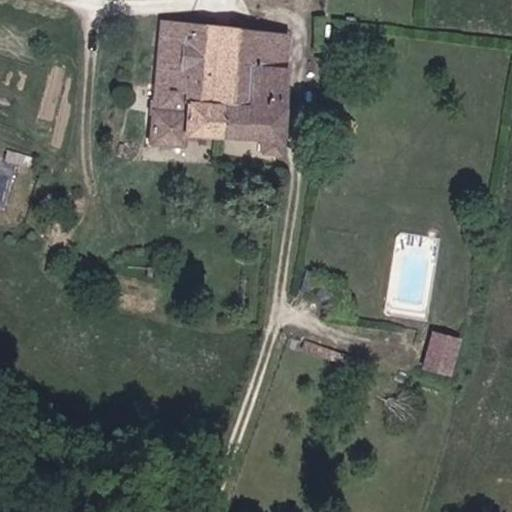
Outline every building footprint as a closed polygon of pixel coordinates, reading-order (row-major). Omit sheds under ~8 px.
[(216,110),(222,111),(223,100),(224,88),(209,86),(207,96),(190,95),(196,29),(156,24),(146,151),(181,153),(181,141),(214,144),(216,110)] [(246,104),(253,36),(238,34),(196,29),(190,95),(207,96),(209,86),(224,88),(223,100),(246,104)] [(253,36),(246,104),(223,100),(222,111),(216,110),(214,144),(256,147),(256,158),(273,159),(282,39),(253,36)] [(430,327),(419,367),(448,375),(459,335),(430,327)] [(483,341),(461,337),(456,371),(477,374),(483,341)] [(365,356),(366,346),(340,342),(339,353),(365,356)]
